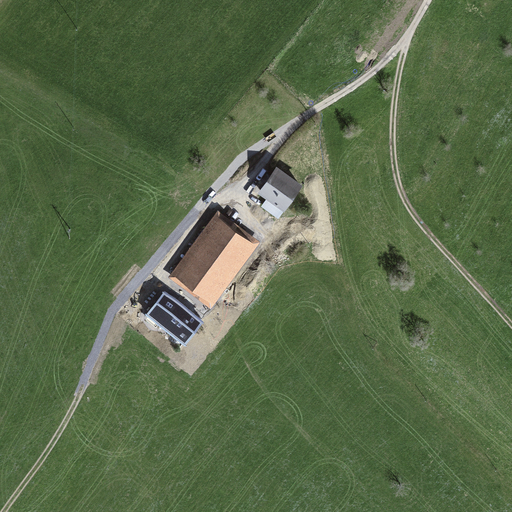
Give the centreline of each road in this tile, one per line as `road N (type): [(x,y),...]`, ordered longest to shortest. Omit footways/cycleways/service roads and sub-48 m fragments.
road 1 (track): [(3,511),(149,286),(227,193)]
road 2 (unclassified): [(430,0),(405,45),(227,193)]
